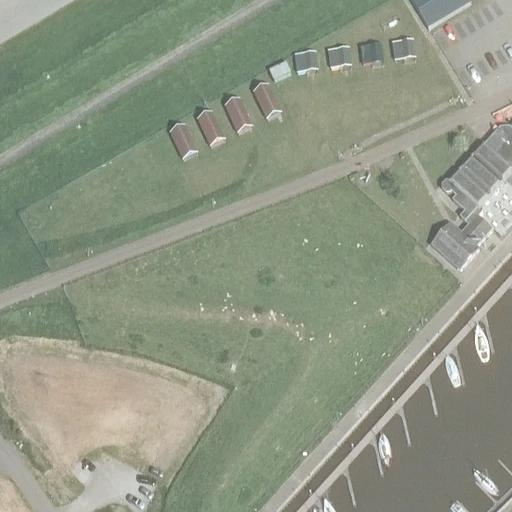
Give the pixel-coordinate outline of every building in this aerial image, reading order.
[(409,0),(428,32),(471,6),(467,0),(409,0)] [(393,47),(395,64),(404,62),(404,60),(415,58),(413,44),(393,47)] [(383,62),(381,48),(361,51),(363,67),(372,66),(372,63),(383,62)] [(351,66),(349,52),(329,55),(331,71),(340,70),(339,67),(351,66)] [(295,59),(298,76),(306,74),(306,72),(317,70),(315,56),(295,59)] [(292,76),(287,66),(270,75),(275,85),(292,76)] [(255,96),(267,122),(281,116),(269,89),(255,96)] [(226,110),(238,136),(252,130),(240,103),(226,110)] [(199,123),(211,149),(225,143),(213,116),(199,123)] [(500,131),(486,148),(511,170),(511,168),(511,128),(510,131),(500,131)] [(171,136),(184,163),(197,156),(185,129),(171,136)] [(466,215),(461,221),(466,225),(470,229),(478,221),(483,215),(484,205),(491,197),(495,197),(499,193),(499,189),(511,175),(511,170),(486,148),(451,186),(450,185),(446,185),(443,189),(443,193),(447,196),(451,196),(452,195),(457,200),(453,204),(466,215)] [(451,228),(432,249),(460,274),(479,253),(476,251),(492,233),(478,221),(470,229),(462,238),(451,228)]
